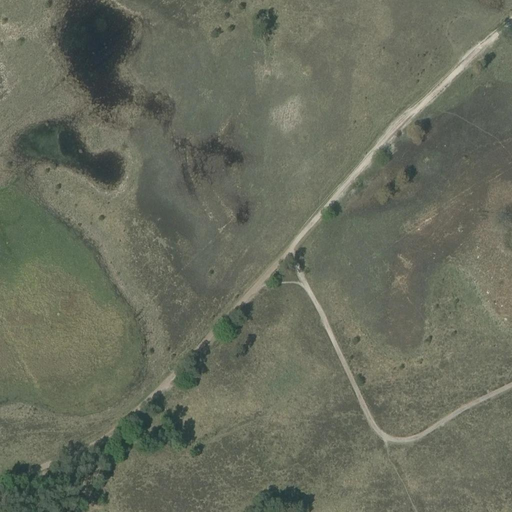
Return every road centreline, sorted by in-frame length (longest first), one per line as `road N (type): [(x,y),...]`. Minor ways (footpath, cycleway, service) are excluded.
road 1 (track): [(285,248),(105,435),(0,481)]
road 2 (track): [(511,23),(285,248)]
